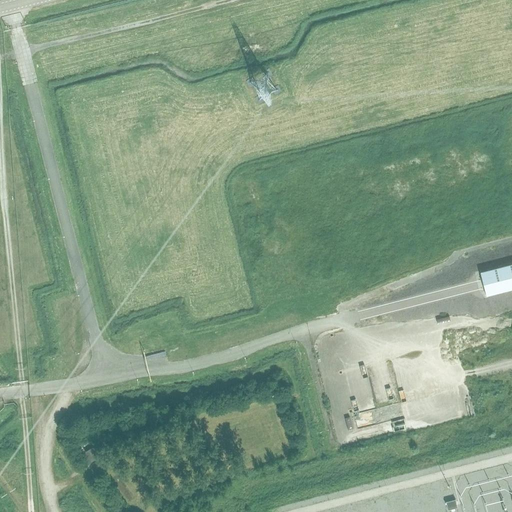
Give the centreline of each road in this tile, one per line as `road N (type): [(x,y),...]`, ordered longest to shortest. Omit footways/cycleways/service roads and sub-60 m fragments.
road 1 (track): [(0,77),(31,511)]
road 2 (track): [(222,0),(0,56)]
road 3 (unknown): [(337,454),(305,334)]
